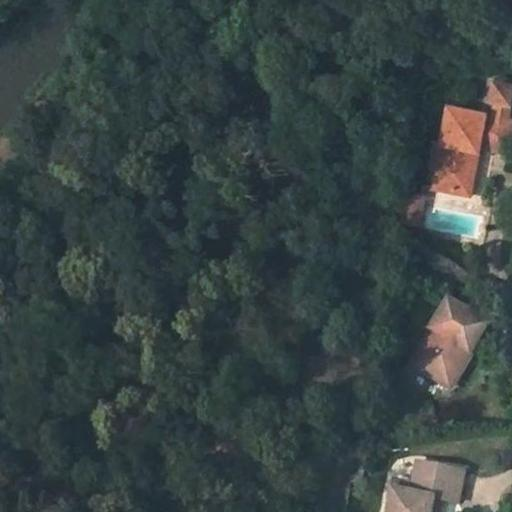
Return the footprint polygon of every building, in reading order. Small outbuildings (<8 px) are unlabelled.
[(478,150),(508,156),(511,156),(511,91),(498,89),(494,107),(499,109),(496,122),(452,113),(445,146),(439,172),(436,191),(460,196),(468,154),(477,157),(478,150)] [(438,145),(432,171),(439,172),(445,146),(438,145)] [(468,198),(477,157),(468,154),(460,196),(468,198)] [(427,199),(408,195),(402,226),(421,229),(427,199)] [(491,329),(451,304),(435,330),(437,332),(415,367),(449,389),(470,355),(473,357),(491,329)] [(476,359),(473,357),(470,355),(449,389),(455,392),(476,359)] [(432,511),(435,503),(443,505),(459,508),(460,508),(466,475),(419,467),(416,487),(396,484),(390,511),(432,511)] [(441,511),(443,505),(435,503),(432,511),(441,511)]
